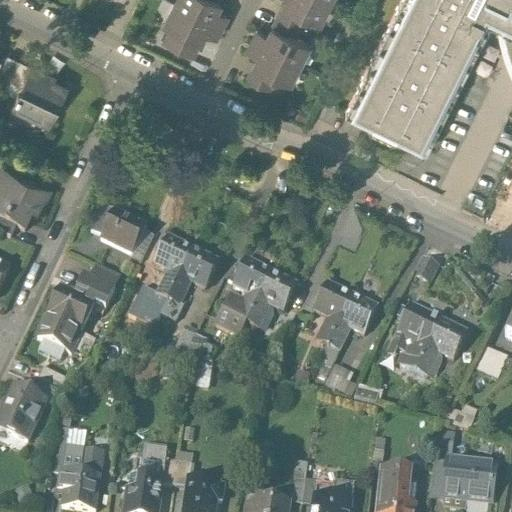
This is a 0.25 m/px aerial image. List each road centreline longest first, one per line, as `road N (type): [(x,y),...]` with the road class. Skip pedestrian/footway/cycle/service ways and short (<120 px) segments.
road 1 (tertiary): [(511,247),(205,102)]
road 2 (residential): [(8,330),(123,68)]
road 3 (tertiary): [(123,68),(0,7)]
